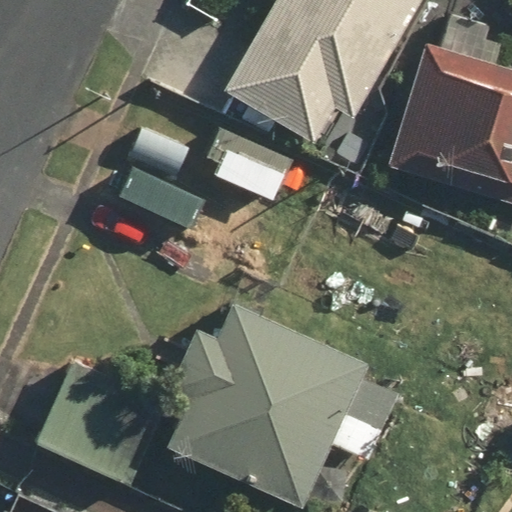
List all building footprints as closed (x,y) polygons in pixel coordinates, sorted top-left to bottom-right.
[(274,0),(222,93),(313,144),(335,105),(353,115),(417,0),(274,0)] [(511,66),(423,43),(390,167),(511,199),(511,66)] [(404,374),(229,295),(212,334),(202,330),(178,382),(188,387),(164,440),(302,502),(330,441),(366,458),(404,374)] [(166,400),(73,358),(36,443),(128,484),(166,400)] [(511,376),(506,374),(485,425),(511,436),(511,376)]
